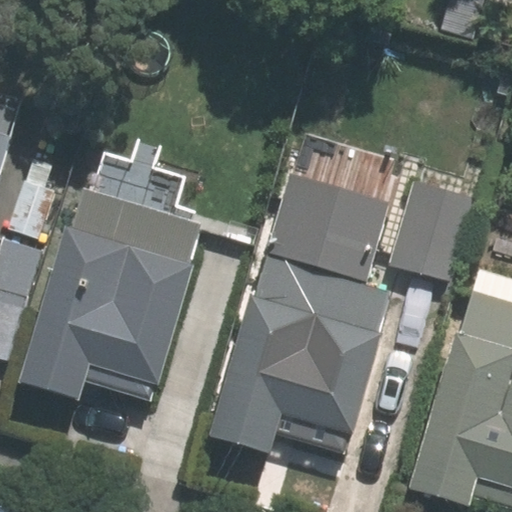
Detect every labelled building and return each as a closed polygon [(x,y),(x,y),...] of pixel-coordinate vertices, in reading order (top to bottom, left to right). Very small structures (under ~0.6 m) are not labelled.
[(0,187),(15,134),(0,129),(0,187)] [(273,252),(218,435),(278,453),(283,436),(345,455),(352,432),(358,434),(402,286),(370,277),(393,199),(302,172),(277,254),(273,252)] [(391,278),(451,296),(479,196),(420,180),(391,278)] [(202,263),(212,229),(165,216),(155,249),(78,227),(35,380),(96,397),(101,381),(161,398),(167,382),(174,384),(208,265),(202,263)] [(29,298),(0,289),(0,352),(12,356),(29,298)] [(511,511),(511,311),(470,299),(410,501),(449,511),(471,511),(473,505),(498,511),(511,511)]
